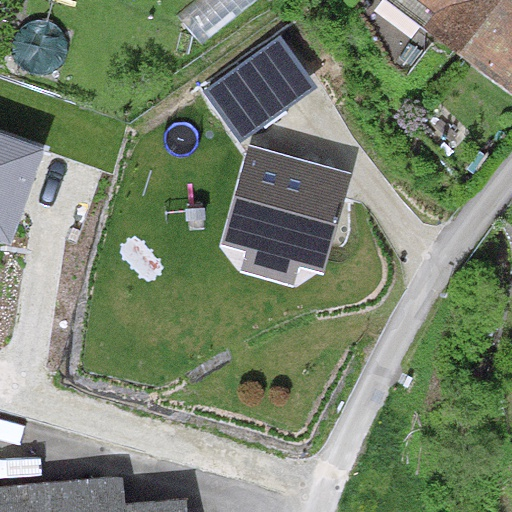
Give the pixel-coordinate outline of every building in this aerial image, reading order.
[(378,0),(424,35),(429,29),(449,0),(378,0)] [(511,0),(449,0),(429,29),(511,89),(511,0)] [(312,85),(279,39),(208,91),(241,136),(312,85)] [(41,151),(0,135),(0,237),(8,241),(41,151)] [(347,175),(250,149),(225,241),(249,248),(244,268),(291,280),(296,261),(322,268),(347,175)] [(0,511),(118,511),(116,483),(0,493),(0,511)]
